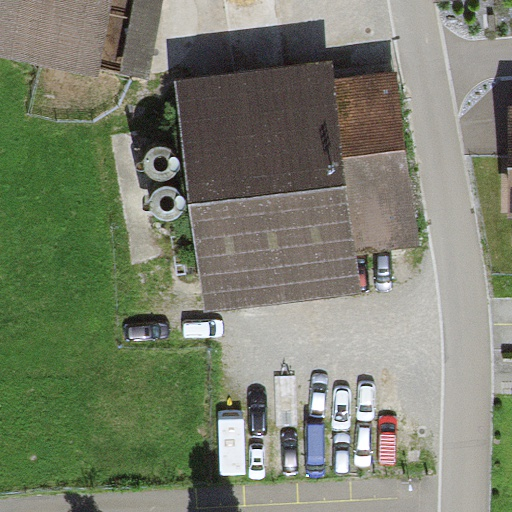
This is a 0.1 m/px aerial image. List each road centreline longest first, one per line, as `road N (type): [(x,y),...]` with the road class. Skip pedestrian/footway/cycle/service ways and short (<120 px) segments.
road 1 (residential): [(425,66),(461,268),(466,511)]
road 2 (residential): [(176,511),(152,504),(42,511)]
